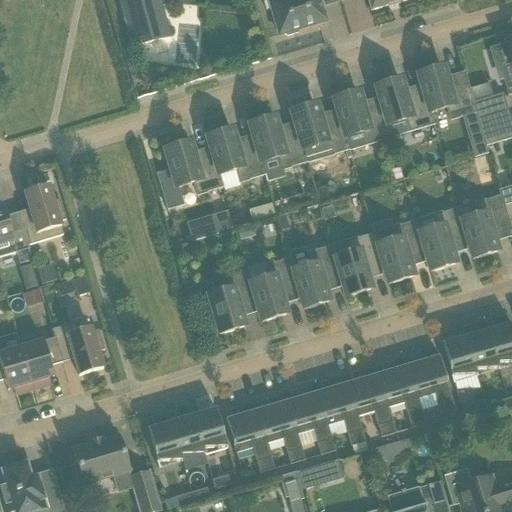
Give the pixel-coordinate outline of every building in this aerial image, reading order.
[(118,0),(132,48),(169,39),(158,0),(118,0)] [(278,0),(269,3),(270,7),(278,37),(284,35),(287,38),(297,34),(299,31),(317,26),(316,23),(324,20),(319,3),(327,0),(278,0)] [(366,0),(370,13),(388,7),(388,9),(399,5),(399,4),(412,0),(340,0),(341,2),(342,2),(341,0),(366,0)] [(511,67),(500,71),(508,97),(511,95),(511,44),(506,46),(511,66),(511,67)] [(442,69),(417,77),(421,88),(433,127),(434,127),(430,115),(447,110),(450,122),(475,115),(472,105),(473,104),(464,75),(463,76),(446,81),(442,69)] [(400,82),(375,89),(379,101),(390,140),(392,139),(408,135),(433,127),(421,88),(403,93),(400,82)] [(333,102),(337,113),(348,152),(350,152),(346,140),(362,135),(366,147),(390,140),(379,101),(361,106),(358,94),(333,102)] [(473,104),(472,105),(475,115),(477,121),(507,111),(502,95),(473,104)] [(316,107),(291,114),(294,126),(306,165),(348,152),(337,113),(319,119),(316,107)] [(511,124),(511,125),(507,111),(477,121),(485,148),(511,140),(511,124)] [(249,127),(252,138),(264,178),(265,177),(262,165),(278,160),(281,172),(306,165),(294,126),(277,131),(273,120),(249,127)] [(207,139),(210,151),(221,190),(223,190),(219,177),(236,173),(239,185),(264,178),(252,138),(235,144),(231,132),(207,139)] [(193,185),(197,197),(221,190),(210,151),(193,156),(189,145),(164,152),(171,173),(154,178),(164,212),(181,207),(176,190),(193,185)] [(20,223),(27,248),(49,241),(63,237),(60,229),(59,224),(65,222),(59,202),(53,204),(48,187),(24,194),(31,219),(20,223)] [(511,187),(498,192),(499,198),(502,208),(504,208),(511,205),(511,187)] [(458,210),(457,210),(469,249),(472,261),(497,254),(493,242),(511,236),(511,235),(504,208),(502,208),(499,198),(475,205),(478,217),(462,222),(458,210)] [(257,209),(260,221),(275,217),(272,205),(257,209)] [(0,259),(22,253),(25,264),(31,263),(28,251),(27,248),(20,223),(18,215),(12,216),(6,218),(3,208),(0,208),(0,259)] [(457,210),(415,223),(426,262),(430,273),(455,266),(451,255),(469,249),(457,210)] [(227,213),(210,219),(215,236),(232,231),(227,213)] [(284,217),(276,219),(280,233),(288,231),(284,217)] [(373,235),(384,275),(388,286),(412,279),(409,267),(426,262),(415,223),(390,230),(394,242),(378,247),(374,235),(373,235)] [(237,233),(240,242),(255,238),(252,229),(237,233)] [(331,248),(342,287),(346,299),(370,291),(367,280),(384,275),(373,235),(348,243),(352,255),(336,260),(332,248),(331,248)] [(212,237),(194,243),(196,250),(215,245),(212,237)] [(300,300),(303,311),(328,304),(325,292),(342,287),(331,248),(306,255),(304,250),(288,254),(290,260),(288,260),(300,300)] [(258,312),(261,324),(286,316),(283,305),(300,300),(288,260),(264,268),(268,280),(251,285),(248,273),(246,273),(258,312)] [(213,315),(219,336),(244,329),(240,317),(258,312),(246,273),(222,280),(225,293),(204,299),(209,317),(213,315)] [(25,291),(36,288),(33,277),(22,280),(25,291)] [(85,278),(71,283),(76,299),(90,295),(85,278)] [(39,291),(21,296),(26,310),(43,305),(39,291)] [(71,353),(79,378),(102,371),(97,354),(104,352),(98,332),(91,334),(90,329),(77,333),(74,325),(52,331),(62,364),(60,356),(71,353)] [(486,332),(498,372),(499,372),(497,365),(511,363),(511,332),(510,325),(493,330),(494,333),(488,335),(487,332),(486,332)] [(20,350),(32,392),(50,386),(48,380),(53,378),(50,368),(62,364),(52,331),(51,332),(54,340),(20,350)] [(464,338),(476,379),(477,379),(475,371),(497,370),(498,372),(486,332),(470,337),(471,340),(466,342),(465,338),(464,338)] [(0,339),(0,382),(4,381),(7,392),(13,390),(15,397),(32,392),(20,350),(16,335),(0,339)] [(441,345),(453,386),(454,385),(452,378),(475,377),(476,379),(464,338),(448,343),(449,347),(443,348),(442,345),(441,345)] [(407,367),(417,401),(433,396),(441,422),(452,418),(455,414),(438,358),(420,363),(421,369),(414,371),(413,366),(407,367)] [(377,376),(394,435),(395,435),(388,410),(403,405),(411,431),(425,426),(407,367),(389,372),(391,378),(384,380),(382,374),(377,376)] [(357,419),(373,414),(380,440),(394,435),(377,376),(359,381),(361,387),(354,389),(352,384),(347,385),(357,419)] [(317,394),(326,428),(342,423),(350,449),(364,444),(357,419),(347,385),(329,390),(330,396),(323,398),(322,393),(317,394)] [(286,403),(303,462),(304,462),(297,437),(312,432),(320,458),(334,454),(326,428),(317,394),(298,399),(300,405),(293,407),(292,402),(286,403)] [(492,405),(495,415),(510,410),(507,400),(492,405)] [(467,406),(471,416),(487,411),(484,401),(467,406)] [(256,412),(273,471),(274,471),(266,446),(282,441),(290,467),(303,462),(286,403),(268,408),(270,414),(263,416),(261,411),(256,412)] [(192,417),(204,457),(205,457),(203,450),(225,449),(226,451),(227,451),(215,410),(198,415),(199,419),(194,420),(193,417),(192,417)] [(251,450),(259,476),(273,471),(256,412),(238,417),(240,423),(233,425),(231,420),(225,421),(227,430),(235,455),(251,450)] [(170,424),(182,464),(180,457),(203,456),(203,458),(204,457),(192,417),(176,422),(177,425),(171,427),(170,424)] [(146,431),(158,471),(160,471),(157,463),(180,462),(181,464),(182,464),(170,424),(153,429),(154,432),(149,434),(148,430),(146,431)] [(136,511),(159,511),(149,474),(131,480),(119,439),(102,444),(101,442),(89,445),(90,448),(73,453),(78,471),(75,472),(79,485),(82,484),(83,487),(111,479),(117,496),(131,492),(136,511)] [(62,511),(58,495),(44,500),(38,480),(31,482),(27,466),(2,474),(4,479),(0,480),(0,501),(3,511),(62,511)] [(315,469),(296,474),(301,493),(321,488),(315,469)] [(303,501),(296,477),(295,474),(278,480),(284,500),(287,499),(289,505),(303,501)] [(211,482),(214,492),(230,487),(227,477),(211,482)] [(469,485),(448,492),(452,507),(459,505),(460,511),(502,511),(508,509),(508,511),(511,509),(511,479),(493,485),(491,479),(469,485)] [(447,511),(440,484),(418,490),(418,489),(404,493),(404,492),(400,493),(400,495),(386,499),(389,511),(447,511)] [(191,495),(194,505),(210,500),(207,490),(191,495)] [(175,499),(178,509),(194,505),(191,495),(175,499)]
